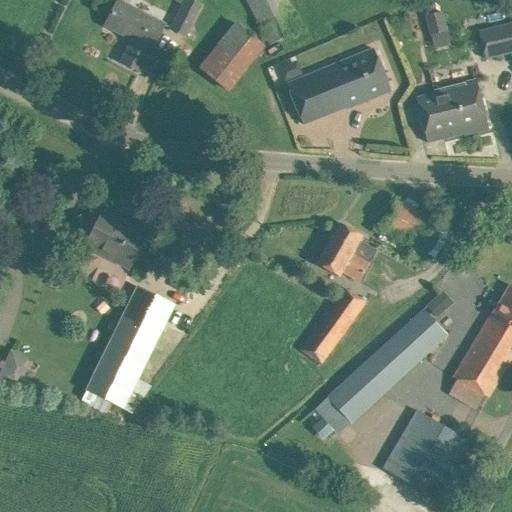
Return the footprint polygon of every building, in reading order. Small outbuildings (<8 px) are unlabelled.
[(202,3),(195,0),(184,0),(171,30),(186,38),(202,3)] [(284,0),(246,0),(269,43),(299,27),(284,0)] [(140,71),(149,53),(151,49),(151,50),(164,25),(119,1),(106,26),(133,40),(122,61),(140,71)] [(429,35),(447,31),(442,11),(425,16),(429,35)] [(479,34),(484,59),(511,52),(511,22),(478,30),(479,34)] [(265,46),(236,23),(199,68),(228,91),(265,46)] [(333,64),(286,83),(303,125),(350,107),(351,109),(392,93),(373,48),(333,64)] [(463,134),(464,136),(489,129),(476,80),(452,85),(454,88),(435,93),(416,98),(427,143),(463,134)] [(419,255),(439,224),(396,198),(377,229),(419,255)] [(131,264),(146,235),(103,213),(86,246),(100,254),(103,249),(131,264)] [(362,236),(341,224),(331,241),(320,259),(358,282),(376,251),(359,241),(362,236)] [(108,402),(123,409),(175,305),(136,285),(86,389),(87,390),(82,401),(103,412),(108,402)] [(298,350),(322,365),(363,300),(339,285),(298,350)] [(484,395),(488,397),(507,366),(508,367),(511,361),(511,286),(510,285),(492,315),(491,314),(476,339),(453,378),(456,380),(449,392),(476,408),(484,395)] [(427,306),(437,317),(452,302),(442,292),(427,306)] [(335,430),(338,433),(444,333),(423,310),(316,411),(323,418),(335,430)] [(0,368),(3,370),(0,374),(0,382),(12,388),(26,359),(11,352),(6,363),(2,361),(0,364),(0,368)] [(384,469),(439,499),(471,440),(417,410),(384,469)] [(323,418),(314,426),(326,438),(335,430),(323,418)]
